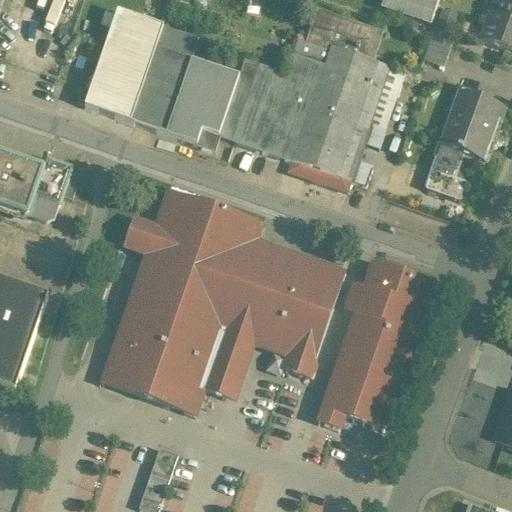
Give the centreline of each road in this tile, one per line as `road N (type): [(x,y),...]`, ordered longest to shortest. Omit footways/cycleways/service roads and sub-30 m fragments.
road 1 (residential): [(0,109),(486,278)]
road 2 (residential): [(486,278),(420,465)]
